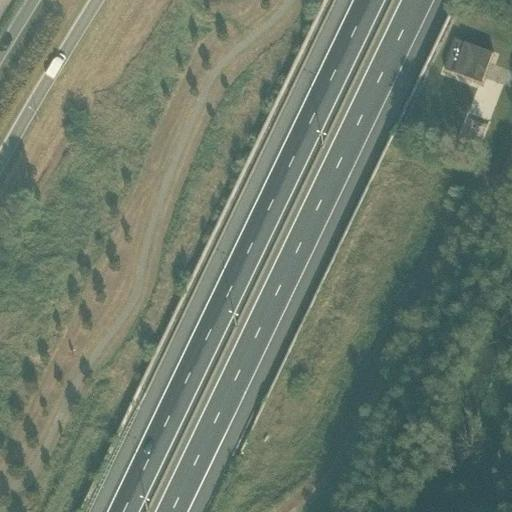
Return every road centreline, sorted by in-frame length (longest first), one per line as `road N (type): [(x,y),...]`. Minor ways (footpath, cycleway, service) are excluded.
road 1 (motorway): [(369,0),(122,511)]
road 2 (motorway): [(171,511),(417,0)]
road 3 (secondary): [(0,161),(96,0)]
